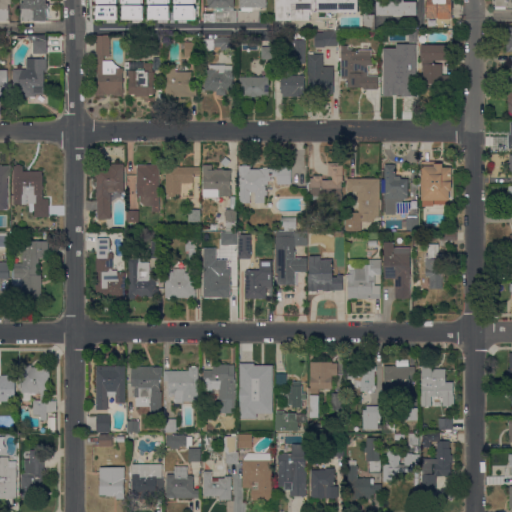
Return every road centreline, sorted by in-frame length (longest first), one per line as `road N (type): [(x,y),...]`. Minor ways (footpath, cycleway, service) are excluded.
road 1 (residential): [(76,511),(72,0)]
road 2 (residential): [(511,330),(0,331)]
road 3 (residential): [(473,511),(472,0)]
road 4 (residential): [(473,130),(0,130)]
